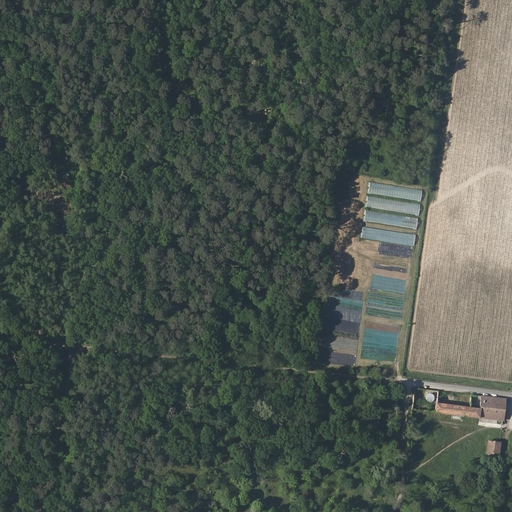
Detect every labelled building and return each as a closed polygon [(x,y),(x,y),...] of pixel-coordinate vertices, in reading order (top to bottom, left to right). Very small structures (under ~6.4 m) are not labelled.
[(420,190),(369,182),(368,193),(418,200),(420,190)] [(365,207),(418,216),(420,204),(366,196),(365,207)] [(416,229),(418,218),(365,210),(363,221),(416,229)] [(362,227),(361,238),(414,245),(415,234),(362,227)] [(507,400),(482,396),(480,408),(479,417),(504,421),(507,400)] [(480,408),(437,402),(435,412),(479,417),(480,408)] [(487,456),(499,457),(501,442),(489,440),(487,456)]
